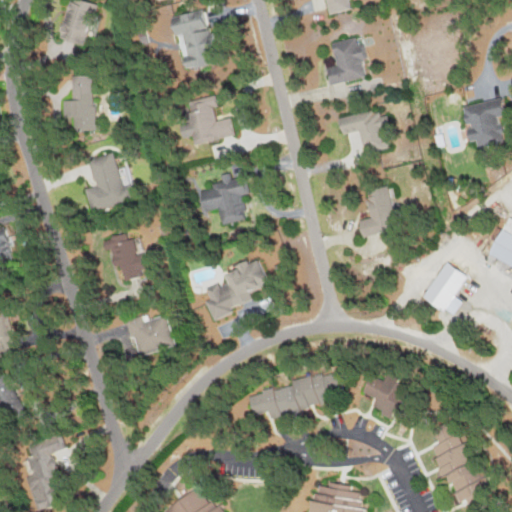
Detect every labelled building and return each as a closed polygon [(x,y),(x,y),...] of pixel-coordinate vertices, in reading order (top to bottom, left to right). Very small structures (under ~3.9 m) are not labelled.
[(102,1),(98,0),(73,0),(65,37),(91,43),(102,1)] [(329,0),(332,13),(355,8),(353,0),(329,0)] [(188,33),(196,68),(222,63),(210,8),(190,12),(191,20),(179,23),(181,34),(188,33)] [(370,76),(367,58),(371,57),(368,44),(362,45),(360,36),(335,41),(340,64),(330,66),(334,83),(370,76)] [(99,129),(98,76),(76,76),(76,129),(99,129)] [(470,105),(474,125),(475,125),(478,140),(484,139),(485,146),(511,140),(511,137),(509,123),(511,122),(511,112),(509,97),(470,105)] [(365,130),(369,152),(395,148),(391,125),(396,124),(394,114),(385,116),(384,109),(342,116),(345,133),(365,130)] [(89,188),(95,211),(134,199),(120,152),(92,160),(99,185),(89,188)] [(223,224),(251,218),(246,194),(254,192),(250,175),(238,177),(237,172),(226,174),(228,184),(215,186),(223,224)] [(394,190),(374,193),(378,217),(365,219),(368,236),(401,230),(394,190)] [(0,256),(19,251),(13,226),(0,228),(0,256)] [(496,253),(511,262),(511,230),(509,229),(496,253)] [(127,280),(150,274),(141,237),(133,239),(131,233),(109,238),(112,249),(119,247),(127,280)] [(219,319),(238,313),(236,307),(258,299),(255,292),(272,285),(263,258),(243,265),(245,269),(231,274),(234,283),(226,287),(225,283),(212,287),(216,299),(212,300),(219,319)] [(427,296),(459,316),(470,300),(461,294),(474,274),(451,259),(427,296)] [(0,307),(8,305),(22,352),(0,359),(0,307)] [(142,354),(179,344),(171,314),(149,320),(147,314),(132,318),(142,354)] [(43,335),(66,339),(67,328),(45,324),(43,335)] [(251,395),(338,367),(359,384),(376,366),(419,389),(406,422),(372,401),(344,397),(293,414),(255,416),(251,395)] [(0,392),(0,398),(12,412),(22,403),(15,395),(19,392),(11,383),(0,392)] [(474,511),(463,502),(436,448),(440,422),(468,411),(481,423),(508,481),(502,507),(504,511),(474,511)] [(32,449),(63,440),(76,488),(44,496),(32,449)] [(170,511),(169,509),(203,484),(219,501),(228,511),(312,511),(314,501),(334,480),(357,484),(368,510),(367,511),(170,511)]
